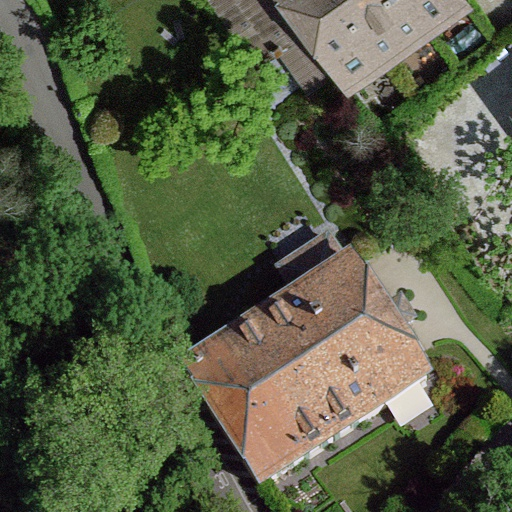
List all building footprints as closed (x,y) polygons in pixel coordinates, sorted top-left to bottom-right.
[(312,30),(290,0),(212,0),(256,66),(286,46),(312,30)] [(384,41),(354,0),(290,0),(312,30),(340,71),(384,41)] [(420,15),(409,0),(354,0),(384,41),(420,15)] [(439,0),(409,0),(420,15),(439,0)] [(340,71),(312,30),(286,46),(313,87),(340,71)] [(281,272),(301,301),(350,270),(331,241),(281,272)] [(301,301),(376,416),(428,383),(354,267),(350,270),(301,301)] [(376,416),(301,301),(189,375),(263,490),(376,416)]
